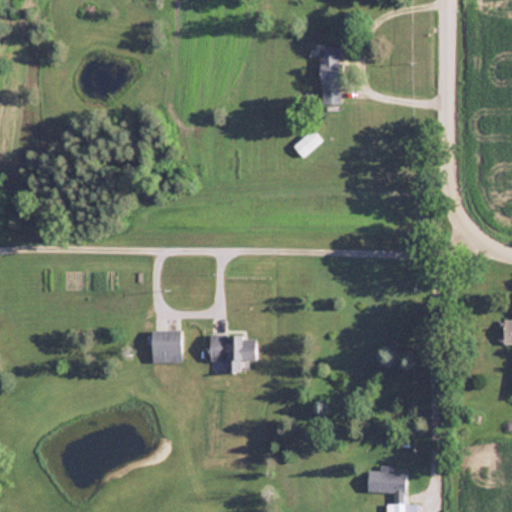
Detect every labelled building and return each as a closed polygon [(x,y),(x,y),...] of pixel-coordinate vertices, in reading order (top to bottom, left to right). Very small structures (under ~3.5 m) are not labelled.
[(321,102),(340,102),(339,47),(319,47),(321,102)] [(302,155),(319,140),(311,130),(294,145),(302,155)] [(511,318),(503,319),(504,342),(511,342),(511,318)] [(152,361),(181,361),(181,329),(152,329),(152,361)] [(239,371),(240,359),(255,359),(256,335),(210,333),(210,359),(226,359),(225,370),(239,371)] [(368,468),(368,491),(393,492),(393,503),(388,503),(388,511),(416,511),(417,504),(405,504),(405,471),(391,471),(391,468),(368,468)]
